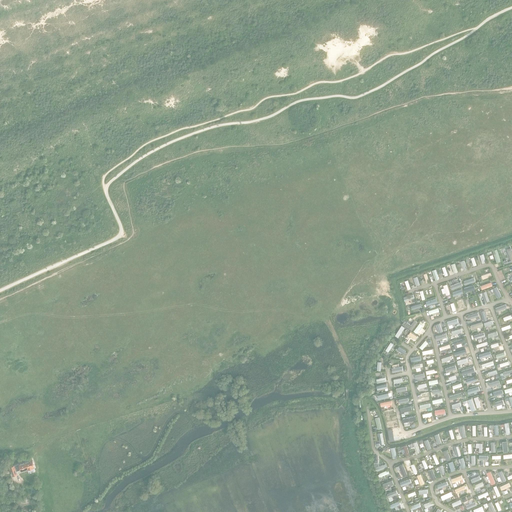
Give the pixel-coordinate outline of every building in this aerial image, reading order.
[(500,261),(496,249),(492,250),(496,263),(500,261)] [(501,295),(497,286),(493,288),(498,297),(501,295)] [(412,330),(417,323),(414,321),(411,325),(407,322),(405,325),(412,330)] [(416,333),(422,325),(419,323),(414,331),(416,333)] [(398,338),(405,327),(402,325),(395,335),(398,338)] [(425,341),(419,347),(422,350),(428,343),(425,341)] [(388,352),(393,344),(391,342),(385,350),(388,352)] [(32,460),(9,468),(12,477),(17,475),(16,471),(19,470),(21,472),(27,470),(27,471),(34,468),(35,467),(32,460)] [(408,475),(403,463),(399,465),(404,476),(408,475)] [(495,483),(490,471),(487,473),(491,485),(495,483)]
